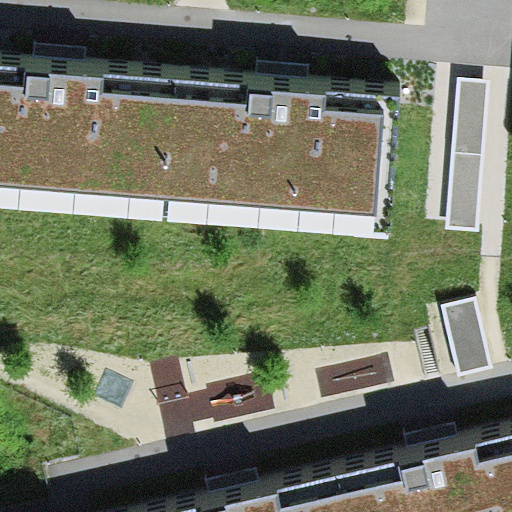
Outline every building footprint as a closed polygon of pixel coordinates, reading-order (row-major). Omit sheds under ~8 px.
[(0,50),(0,168),(131,178),(133,154),(169,157),(176,63),(0,50)] [(400,80),(176,63),(169,157),(204,159),(202,185),(353,196),(355,171),(393,174),(400,80)] [(456,361),(490,357),(481,289),(447,293),(456,361)] [(511,511),(511,418),(338,458),(350,511),(511,511)] [(350,511),(338,458),(140,504),(141,511),(350,511)]
